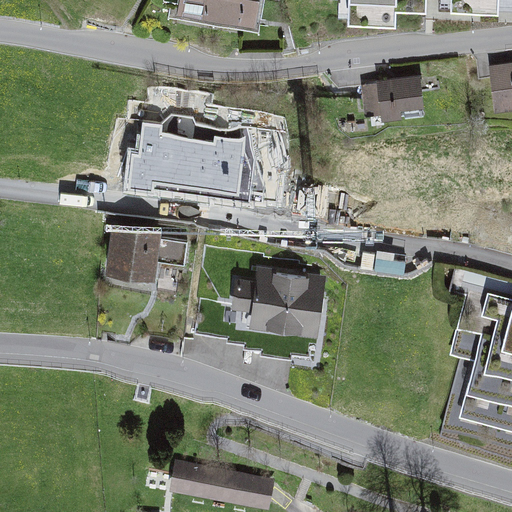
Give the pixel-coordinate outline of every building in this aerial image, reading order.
[(263,0),(183,0),(178,28),(257,40),(263,0)] [(507,0),(343,0),(342,39),(507,24),(507,0)] [(511,63),(493,64),(495,108),(511,106),(511,63)] [(426,77),(369,82),(370,118),(427,115),(426,77)] [(182,291),(189,238),(120,227),(112,281),(182,291)] [(234,272),(231,293),(247,295),(250,274),(234,272)] [(316,338),(323,285),(254,275),(246,328),(316,338)] [(229,316),(245,317),(247,296),(232,295),(229,316)] [(511,321),(489,315),(484,332),(511,339),(511,321)] [(511,339),(484,332),(478,354),(511,363),(511,339)] [(511,363),(478,354),(465,402),(511,414),(511,363)] [(266,508),(270,480),(176,467),(172,495),(266,508)]
